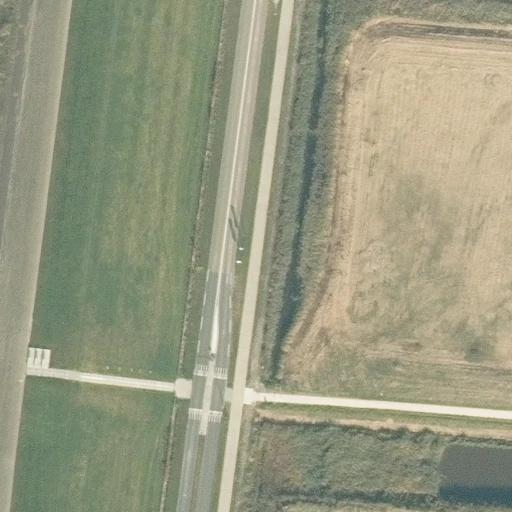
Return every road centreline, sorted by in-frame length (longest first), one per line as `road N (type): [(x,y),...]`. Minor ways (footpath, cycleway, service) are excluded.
road 1 (secondary): [(220,274),(256,0)]
road 2 (secondary): [(220,274),(183,511)]
road 3 (secondary): [(202,511),(224,334),(220,274)]
